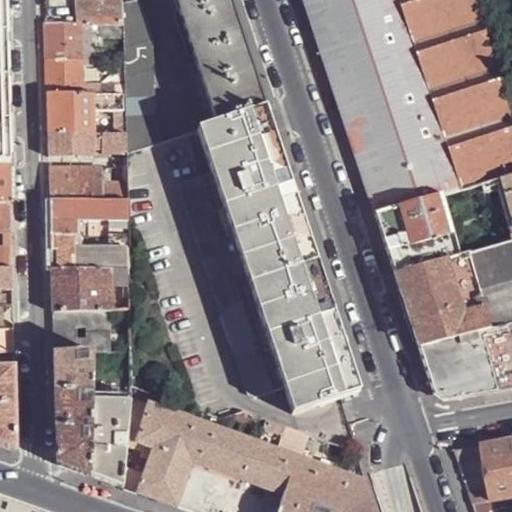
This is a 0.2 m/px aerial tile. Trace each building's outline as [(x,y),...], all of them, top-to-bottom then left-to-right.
[(5,0),(0,0),(0,167),(10,167),(5,0)] [(92,25),(122,26),(122,6),(122,0),(78,0),(80,25),(81,25),(87,26),(92,25)] [(176,0),(196,57),(243,41),(229,0),(176,0)] [(302,0),(370,206),(399,197),(403,209),(442,197),(462,191),(398,0),(302,0)] [(511,176),(511,123),(477,0),(398,0),(462,191),(501,180),(511,176)] [(140,3),(122,6),(122,26),(123,63),(124,88),(124,97),(124,114),(125,138),(125,157),(125,158),(162,146),(153,118),(156,116),(153,41),(140,3)] [(46,62),(82,62),(82,33),(81,25),(80,25),(46,25),(46,62)] [(218,127),(266,111),(243,41),(196,57),(218,127)] [(82,62),(46,62),(47,96),(83,97),(82,62)] [(90,87),(83,97),(93,97),(101,97),(101,88),(90,87)] [(124,88),(101,88),(101,97),(124,97),(124,88)] [(48,137),(93,137),(93,113),(93,97),(83,97),(47,96),(48,137)] [(124,114),(124,97),(101,97),(93,97),(93,113),(124,114)] [(218,127),(198,134),(215,185),(253,300),(222,310),(235,351),(266,340),(283,391),(292,418),(359,396),(266,111),(218,127)] [(125,157),(125,138),(93,137),(48,137),(48,160),(93,160),(93,157),(98,157),(114,157),(125,157)] [(10,167),(0,167),(0,203),(11,203),(10,167)] [(49,171),(49,203),(50,203),(80,203),(80,172),(49,171)] [(126,204),(126,186),(111,185),(102,185),(102,173),(80,172),(80,203),(126,204)] [(102,185),(111,185),(110,173),(102,173),(102,185)] [(511,176),(501,180),(511,220),(511,176)] [(215,185),(184,195),(222,310),(253,300),(215,185)] [(374,218),(403,209),(399,197),(370,206),(374,218)] [(460,258),(442,197),(403,209),(374,218),(394,278),(460,258)] [(0,233),(12,233),(11,203),(0,203),(0,233)] [(50,203),(51,223),(80,224),(86,224),(126,225),(126,204),(80,203),(50,203)] [(51,238),(78,238),(80,238),(80,224),(51,223),(51,238)] [(86,224),(80,224),(80,238),(78,238),(79,244),(87,244),(86,224)] [(127,255),(127,232),(122,232),(122,234),(118,234),(118,239),(112,239),(111,255),(127,255)] [(51,272),(79,273),(79,254),(79,244),(78,238),(51,238),(51,272)] [(511,324),(511,242),(468,256),(489,331),(511,324)] [(0,270),(13,270),(12,253),(12,248),(0,248),(0,270)] [(79,254),(79,273),(110,273),(127,273),(127,255),(111,255),(79,254)] [(489,331),(468,256),(460,258),(394,278),(418,350),(489,331)] [(13,270),(0,270),(0,354),(15,354),(13,308),(0,307),(0,291),(13,292),(13,270)] [(51,272),(52,314),(110,313),(110,289),(110,273),(79,273),(51,272)] [(127,273),(110,273),(110,289),(128,289),(127,273)] [(90,355),(111,354),(110,313),(52,314),(53,357),(90,355)] [(450,403),(511,391),(511,324),(489,331),(418,350),(431,388),(450,403)] [(283,391),(266,340),(235,351),(252,402),(283,391)] [(53,357),(55,395),(80,395),(90,396),(90,355),(53,357)] [(15,369),(0,369),(0,445),(17,451),(15,369)] [(102,483),(124,491),(125,472),(127,441),(130,405),(117,405),(117,391),(102,391),(102,405),(90,406),(90,409),(90,479),(102,483)] [(90,479),(90,409),(80,409),(80,395),(55,395),(56,467),(62,469),(90,479)] [(148,406),(130,400),(130,405),(127,441),(136,444),(148,406)] [(235,402),(218,406),(222,421),(237,415),(235,402)] [(276,451),(148,406),(136,444),(136,445),(152,451),(143,477),(137,496),(175,509),(190,464),(282,497),(276,511),(372,511),(364,484),(293,457),(276,451)] [(260,436),(265,422),(243,413),(238,428),(260,436)] [(301,434),(285,428),(280,441),(297,447),(301,434)] [(511,498),(511,440),(479,447),(480,456),(486,492),(487,503),(511,498)] [(276,451),(293,457),(297,447),(280,441),(276,451)] [(480,456),(479,447),(465,450),(453,452),(456,460),(480,456)] [(143,477),(125,472),(124,491),(137,496),(143,477)] [(487,503),(486,492),(467,495),(471,505),(487,503)]
